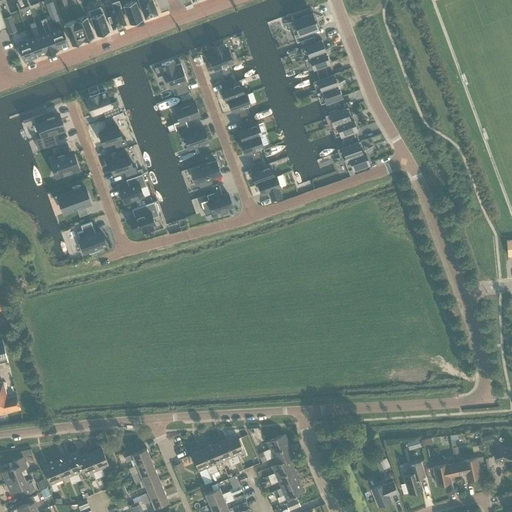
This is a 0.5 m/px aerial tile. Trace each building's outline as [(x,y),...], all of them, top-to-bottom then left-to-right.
[(123,7),(120,0),(119,0),(112,3),(114,9),(107,11),(113,29),(127,24),(121,7),(123,7)] [(142,19),(135,0),(123,4),(130,23),(142,19)] [(138,0),(145,18),(157,13),(152,0),(138,0)] [(53,2),(46,4),(53,23),(59,20),(53,2)] [(98,14),(92,17),(98,36),(111,31),(102,7),(96,9),(98,14)] [(312,14),(294,20),(299,34),(294,35),(297,42),(304,40),(314,36),(311,30),(317,28),(312,14)] [(11,16),(3,19),(4,19),(8,31),(16,29),(11,16)] [(86,16),(75,20),(83,40),(94,36),(86,16)] [(75,20),(64,24),(72,45),(83,40),(75,20)] [(60,29),(49,34),(55,51),(67,47),(60,29)] [(49,34),(38,37),(45,55),(55,51),(49,34)] [(325,51),(321,40),(316,42),(314,36),(304,40),(306,45),(305,46),(309,57),(325,51)] [(38,37),(28,41),(34,59),(45,55),(38,37)] [(28,41),(16,45),(23,63),(34,59),(28,41)] [(215,55),(210,57),(215,70),(220,68),(223,75),(231,72),(228,65),(233,63),(228,50),(225,51),(222,43),(212,47),(215,55)] [(330,63),(325,51),(309,57),(313,69),(315,68),(317,74),(326,70),(324,65),(330,63)] [(173,59),(153,66),(157,76),(164,73),(169,88),(187,82),(181,63),(175,65),(173,59)] [(338,85),(334,74),(328,76),(326,70),(317,74),(319,79),(317,80),(321,91),(338,85)] [(246,93),(244,94),(240,84),(234,86),(231,78),(225,80),(226,84),(223,85),(224,89),(222,90),(226,101),(228,101),(246,94),(246,93)] [(342,97),(338,85),(321,91),(326,102),(327,102),(329,107),(338,104),(336,99),(342,97)] [(105,94),(105,93),(104,93),(104,94),(103,95),(103,94),(102,94),(103,95),(101,96),(100,94),(89,98),(90,100),(87,101),(92,115),(102,111),(105,118),(120,113),(116,101),(110,103),(107,94),(105,94)] [(239,113),(240,117),(247,115),(244,107),(250,105),(246,94),(228,101),(232,111),(235,110),(236,114),(239,113)] [(194,102),(174,109),(179,122),(173,124),(176,131),(187,127),(185,121),(199,116),(194,102)] [(340,104),(338,104),(329,107),(330,111),(329,111),(330,114),(334,125),(337,124),(336,124),(350,119),(346,108),(342,109),(340,104)] [(46,114),(43,106),(20,115),(23,123),(35,118),(42,137),(35,139),(38,150),(57,143),(56,142),(56,143),(53,133),(64,129),(63,125),(62,123),(59,114),(54,116),(54,114),(46,117),(47,118),(45,119),(44,115),(46,114)] [(239,131),(243,141),(240,142),(241,143),(259,136),(261,135),(257,124),(251,126),(248,118),(242,121),(243,125),(240,126),(241,130),(239,131)] [(353,118),(350,119),(336,124),(337,124),(341,135),(343,140),(350,138),(355,136),(353,131),(357,129),(353,118)] [(117,126),(98,133),(103,146),(122,139),(117,126)] [(203,127),(183,135),(188,149),(208,142),(203,127)] [(263,147),(259,136),(241,143),(244,153),(247,152),(248,156),(252,155),(253,159),(259,157),(257,149),(263,147)] [(358,141),(352,143),(350,138),(343,140),(341,141),(343,147),(342,147),(346,158),(362,153),(358,141)] [(57,155),(50,157),(55,170),(59,169),(61,176),(79,169),(71,150),(64,152),(64,151),(57,154),(57,155)] [(365,152),(362,153),(346,158),(343,159),(348,171),(369,163),(365,152)] [(127,154),(109,161),(113,174),(132,168),(127,154)] [(216,161),(192,170),(196,183),(208,179),(221,174),(216,161)] [(276,176),(274,177),(270,166),(264,169),(261,161),(254,163),(256,167),(253,168),(254,172),(252,173),(256,184),(258,183),(276,177),(276,176)] [(128,186),(119,189),(124,204),(144,196),(141,188),(146,186),(142,174),(126,179),(128,186)] [(280,187),(276,177),(258,183),(262,194),(269,191),(272,199),(280,196),(277,188),(280,187)] [(85,187),(65,194),(71,211),(77,209),(79,217),(88,213),(85,206),(91,204),(85,187)] [(211,206),(204,208),(206,215),(220,211),(221,213),(228,210),(227,208),(232,206),(227,192),(209,199),(211,205),(210,205),(211,206)] [(135,217),(130,219),(134,231),(142,229),(143,232),(153,228),(152,225),(155,224),(150,212),(144,214),(143,212),(134,215),(135,217)] [(95,233),(91,221),(80,224),(82,230),(77,231),(81,243),(83,243),(85,250),(88,250),(89,253),(98,249),(97,246),(105,243),(101,231),(95,233)] [(254,351),(250,352),(251,379),(261,379),(260,360),(250,360),(250,357),(254,357),(254,351)] [(270,359),(260,360),(261,379),(271,379),(270,351),(266,351),(266,357),(270,357),(270,359)] [(274,351),(270,351),(271,379),(281,378),(280,359),(270,359),(270,357),(274,357),(274,351)] [(223,361),(214,361),(215,381),(224,380),(223,352),(219,353),(219,359),(223,358),(223,361)] [(227,352),(223,352),(224,380),(234,380),(233,361),(224,361),(224,358),(228,358),(227,352)] [(250,360),(240,360),(241,380),(251,379),(250,352),(246,352),(246,358),(250,357),(250,360)] [(205,362),(196,362),(196,381),(206,381),(205,353),(201,353),(201,359),(205,359),(205,362)] [(209,353),(205,353),(206,381),(215,381),(214,361),(205,362),(205,359),(209,359),(209,353)] [(186,362),(177,363),(178,382),(187,382),(186,354),(182,354),(182,360),(186,360),(186,362)] [(190,354),(186,354),(187,382),(196,381),(196,362),(187,362),(187,360),(191,360),(190,354)] [(0,413),(20,409),(17,396),(7,398),(5,390),(3,391),(1,382),(0,382),(0,413)] [(236,434),(225,439),(235,463),(239,462),(237,455),(244,452),(236,434)] [(265,456),(289,445),(284,434),(267,441),(270,449),(263,451),(265,456)] [(493,444),(492,434),(482,436),(483,446),(493,444)] [(231,465),(235,463),(225,439),(214,444),(221,461),(228,458),(231,465)] [(214,464),(221,461),(214,444),(203,448),(216,479),(220,477),(217,471),(214,464)] [(294,457),(289,445),(265,456),(266,460),(273,457),(276,464),(289,459),(294,457)] [(511,451),(499,446),(494,459),(507,463),(505,467),(511,469),(511,449),(511,450),(511,451)] [(33,453),(31,448),(21,450),(24,457),(33,453)] [(90,453),(100,477),(104,475),(101,469),(108,466),(101,448),(90,453)] [(137,465),(151,459),(146,448),(124,458),(126,462),(134,459),(137,465)] [(203,448),(192,453),(204,484),(216,479),(203,448)] [(77,452),(66,457),(76,482),(80,480),(77,473),(84,470),(79,457),(77,452)] [(90,453),(79,457),(84,470),(86,475),(93,472),(96,479),(100,477),(90,453)] [(2,472),(6,482),(23,475),(21,469),(27,467),(23,457),(11,462),(14,467),(2,472)] [(66,457),(55,462),(62,480),(69,477),(72,483),(76,482),(66,457)] [(176,469),(189,466),(187,457),(178,459),(179,464),(175,465),(176,469)] [(376,462),(379,469),(385,467),(386,469),(390,467),(386,458),(376,462)] [(463,462),(455,464),(457,476),(465,474),(466,479),(480,476),(476,458),(463,461),(463,462)] [(131,474),(133,479),(155,470),(151,459),(137,465),(139,471),(131,474)] [(268,476),(269,480),(294,469),(289,459),(276,464),(271,466),(275,473),(268,476)] [(55,482),(62,480),(55,462),(43,467),(51,484),(54,491),(58,489),(55,482)] [(411,474),(403,476),(408,494),(422,490),(418,478),(424,476),(420,462),(408,465),(411,474)] [(457,476),(455,464),(447,465),(447,464),(433,467),(437,485),(450,482),(449,477),(457,476)] [(294,469),(269,480),(271,484),(278,481),(281,488),(299,480),(294,469)] [(143,480),(145,486),(160,480),(155,470),(133,479),(135,483),(143,480)] [(23,475),(6,482),(10,493),(22,488),(24,493),(36,488),(32,478),(25,481),(23,475)] [(44,479),(37,482),(40,489),(47,486),(44,479)] [(140,495),(142,500),(164,491),(160,480),(145,486),(148,492),(140,495)] [(303,492),(299,480),(281,488),(284,495),(277,498),(279,502),(286,499),(303,492)] [(389,496),(397,493),(392,481),(384,485),(384,484),(371,489),(378,506),(391,501),(389,496)] [(240,486),(233,488),(230,489),(233,495),(242,491),(240,486)] [(232,495),(230,491),(222,494),(219,488),(205,494),(209,504),(232,495)] [(164,491),(142,500),(144,504),(152,501),(154,507),(169,501),(164,491)] [(241,491),(233,494),(236,499),(243,496),(241,491)] [(17,508),(18,511),(35,511),(38,511),(35,505),(42,502),(38,492),(26,497),(28,503),(17,508)] [(209,504),(212,511),(220,511),(228,509),(226,503),(233,500),(232,495),(209,504)] [(300,506),(296,498),(285,503),(288,510),(300,506)] [(79,509),(88,505),(86,500),(77,503),(79,509)]
